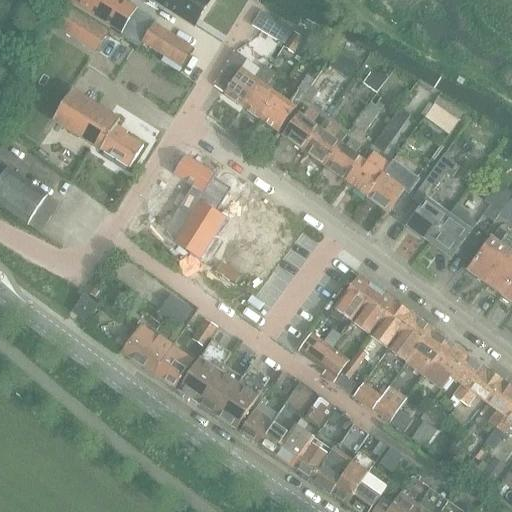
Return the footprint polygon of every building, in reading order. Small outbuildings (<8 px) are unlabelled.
[(63,0),(119,33),(135,5),(125,0),(63,0)] [(153,0),(194,26),(210,0),(153,0)] [(71,9),(58,29),(83,44),(95,24),(71,9)] [(283,47),(285,48),(295,34),(261,13),(252,26),(284,46),(283,47)] [(155,20),(144,38),(185,65),(198,45),(155,20)] [(303,39),(295,34),(285,48),(293,53),(303,39)] [(337,52),(328,66),(333,69),(348,79),(357,65),(337,52)] [(225,95),(242,108),(269,70),(263,66),(260,70),(236,53),(215,86),(225,94),(225,95)] [(315,82),(303,98),(310,103),(333,69),(328,66),(326,64),(314,82),(315,82)] [(242,108),(260,120),(278,95),(267,87),(276,75),(269,70),(242,108)] [(363,85),(377,94),(387,78),(379,73),(377,76),(371,72),(363,85)] [(277,133),(303,98),(315,82),(314,82),(308,77),(298,91),(290,103),(278,95),(260,120),(277,133)] [(72,91),(53,121),(55,123),(100,151),(100,150),(129,168),(143,147),(114,129),(119,120),(72,91)] [(371,104),(354,127),(364,134),(386,103),(380,98),(375,106),(371,104)] [(334,109),(323,100),(317,108),(328,117),(334,109)] [(456,120),(433,105),(426,117),(452,133),(457,125),(456,120)] [(400,108),(373,145),(383,153),(410,115),(400,108)] [(281,136),(303,152),(319,129),(312,124),(317,117),(309,110),(303,118),(298,114),(281,136)] [(303,152),(324,167),(341,145),(333,139),(339,132),(330,125),(324,133),(319,129),(303,152)] [(324,167),(345,183),(362,160),(355,155),(360,147),(351,141),(346,149),(341,145),(324,167)] [(198,202),(204,206),(222,178),(184,155),(172,175),(192,188),(190,191),(200,198),(198,202)] [(345,183),(367,198),(383,176),(376,170),(381,163),(376,159),(377,158),(373,155),(366,163),(362,160),(345,183)] [(444,156),(423,184),(433,191),(446,174),(452,178),(460,168),(444,156)] [(0,205),(40,234),(60,205),(0,163),(0,205)] [(388,214),(409,183),(393,172),(388,179),(383,176),(367,198),(388,214)] [(511,196),(511,192),(499,183),(485,202),(490,206),(484,215),(494,222),(511,196)] [(425,241),(429,244),(449,216),(429,201),(428,201),(423,208),(409,226),(426,239),(425,241)] [(456,208),(429,244),(450,260),(475,226),(467,220),(468,217),(456,208)] [(243,218),(220,250),(242,264),(248,255),(267,267),(292,230),(266,213),(257,227),(243,218)] [(483,284),(511,244),(511,238),(506,234),(499,245),(490,238),(466,271),(483,284)] [(511,244),(483,284),(500,296),(511,279),(511,244)] [(359,276),(334,309),(352,322),(376,289),(359,276)] [(511,279),(500,296),(511,304),(511,279)] [(352,322),(370,336),(394,302),(376,289),(352,322)] [(192,310),(171,295),(159,312),(180,327),(192,310)] [(83,299),(74,313),(86,321),(96,307),(83,299)] [(370,336),(388,349),(412,315),(394,302),(370,336)] [(139,328),(121,354),(153,375),(172,348),(154,336),(161,325),(144,314),(137,326),(139,328)] [(406,362),(430,328),(412,315),(388,349),(406,362)] [(204,347),(217,329),(207,321),(194,340),(204,347)] [(424,376),(448,342),(430,328),(406,362),(424,376)] [(298,354),(319,367),(332,349),(311,335),(298,354)] [(178,391),(197,404),(221,368),(222,368),(231,355),(212,342),(203,355),(202,355),(178,391)] [(448,342),(424,376),(441,388),(450,377),(466,355),(448,342)] [(153,375),(174,389),(193,361),(176,350),(172,348),(153,375)] [(333,350),(332,349),(319,367),(326,372),(323,376),(334,383),(346,366),(330,354),(333,350)] [(360,351),(335,384),(349,394),(356,384),(349,379),(367,356),(360,351)] [(460,401),(484,368),(466,355),(450,377),(461,385),(453,396),(460,401)] [(241,380),(222,368),(221,368),(197,404),(216,417),(241,380)] [(236,430),(260,393),(269,380),(250,368),(242,381),(241,380),(216,417),(236,430)] [(484,368),(460,401),(467,406),(475,396),(486,403),(502,381),(484,368)] [(282,384),(286,377),(278,372),(274,379),(275,379),(272,385),(278,388),(281,384),(282,384)] [(496,428),(511,406),(511,388),(502,381),(486,403),(497,411),(489,422),(496,428)] [(363,383),(353,397),(371,411),(382,396),(363,383)] [(303,415),(317,396),(301,384),(287,403),(303,415)] [(387,393),(373,412),(383,419),(389,424),(399,410),(403,404),(387,393)] [(320,398),(305,419),(321,431),(328,422),(329,420),(334,414),(336,410),(320,398)] [(239,432),(257,445),(277,415),(260,404),(256,409),(239,432)] [(511,406),(496,428),(503,432),(511,421),(511,422),(511,406)] [(399,410),(389,424),(404,434),(414,420),(399,410)] [(334,414),(329,420),(335,425),(340,418),(334,414)] [(257,445),(276,457),(296,428),(277,415),(257,445)] [(314,440),(301,432),(307,424),(301,420),(296,428),(276,457),(294,470),(314,440)] [(425,448),(437,432),(424,422),(412,439),(425,448)] [(354,427),(341,446),(355,455),(368,436),(354,427)] [(441,455),(450,442),(439,435),(430,448),(441,455)] [(314,442),(315,441),(314,440),(294,470),(311,482),(325,460),(331,453),(330,453),(314,442)] [(379,443),(371,454),(378,459),(385,448),(379,443)] [(311,482),(329,494),(351,462),(332,450),(330,453),(331,453),(325,460),(311,482)] [(469,463),(458,455),(449,467),(460,475),(469,463)] [(483,497),(505,466),(494,458),(471,489),(483,497)] [(368,474),(351,462),(329,494),(346,506),(359,486),(360,486),(368,474)] [(346,506),(355,511),(369,511),(378,500),(387,486),(368,474),(360,486),(359,486),(346,506)] [(415,511),(423,502),(404,489),(392,506),(382,500),(373,511),(415,511)] [(415,511),(437,511),(423,502),(415,511)]
